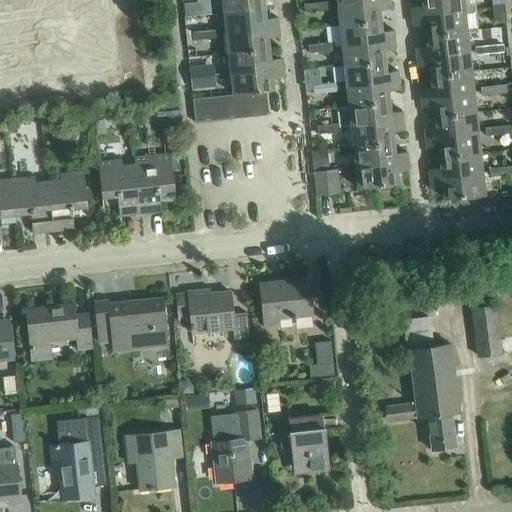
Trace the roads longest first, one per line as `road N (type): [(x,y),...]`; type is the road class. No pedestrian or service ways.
road 1 (residential): [(0,269),(339,233)]
road 2 (residential): [(362,493),(339,233)]
road 3 (residential): [(339,233),(511,215)]
